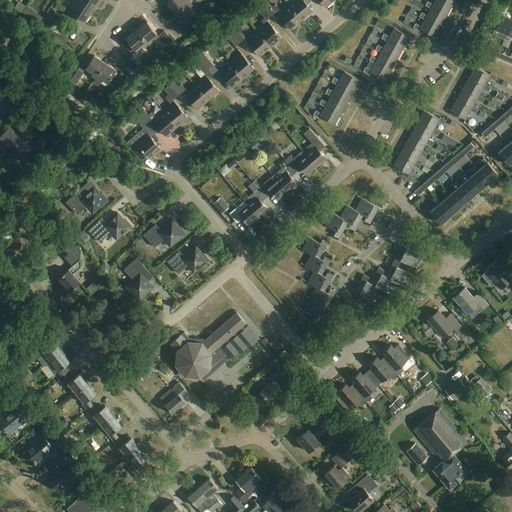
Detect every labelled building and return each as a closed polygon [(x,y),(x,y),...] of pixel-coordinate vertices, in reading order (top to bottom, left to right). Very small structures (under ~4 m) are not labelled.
[(93,11),(77,0),(74,0),(68,11),(66,9),(62,15),(75,23),(78,18),(85,23),(93,11)] [(77,0),(93,11),(100,0),(77,0)] [(176,13),(190,2),(188,0),(170,0),(167,2),(176,13)] [(224,0),(213,0),(193,16),(198,22),(224,0)] [(303,0),(292,0),(288,4),(302,20),(313,11),(303,0)] [(432,7),(447,15),(453,4),(445,0),(435,0),(433,4),(428,1),(425,6),(431,9),(432,7)] [(193,6),(190,2),(176,13),(184,23),(196,14),(191,7),(193,6)] [(267,2),(262,5),(272,16),(276,12),(272,8),(267,2)] [(288,4),(277,14),(291,30),(302,20),(288,4)] [(272,16),(262,5),(257,10),(265,18),(262,21),(264,24),(257,31),(271,47),(282,37),(267,20),(272,16)] [(441,26),(447,15),(432,7),(431,9),(427,15),(422,12),(419,17),(425,20),(426,18),(441,26)] [(493,34),(497,36),(499,31),(506,34),(511,20),(511,18),(501,14),(493,34)] [(426,18),(425,20),(421,27),(416,24),(413,28),(420,31),(421,30),(435,38),(441,26),(426,18)] [(137,30),(148,44),(152,49),(156,45),(150,39),(157,34),(147,22),(137,30)] [(236,28),(231,32),(240,43),(245,39),(236,28)] [(382,38),(387,41),(388,39),(403,47),(410,36),(395,28),(390,37),(384,34),(382,38)] [(144,47),(148,44),(137,30),(126,39),(131,45),(127,49),(131,54),(142,45),(144,47)] [(260,56),(271,47),(257,31),(246,40),(260,56)] [(88,37),(80,32),(74,41),(82,46),(88,37)] [(240,43),(231,32),(226,36),(236,47),(240,43)] [(397,59),(403,47),(388,39),(387,41),(384,48),(378,45),(376,50),(381,53),(382,50),(397,59)] [(498,52),(487,48),(485,52),(496,57),(498,52)] [(126,50),(123,53),(128,60),(131,57),(126,50)] [(376,62),(391,70),(397,59),(382,50),(381,53),(377,59),(372,56),(370,60),(375,63),(376,62)] [(241,52),(230,62),(243,78),(254,69),(241,52)] [(510,57),(498,52),(496,57),(508,62),(510,57)] [(91,75),(96,78),(106,63),(94,55),(86,68),(93,73),(91,75)] [(200,59),(209,69),(214,65),(205,55),(200,59)] [(127,61),(136,72),(140,69),(132,58),(127,61)] [(205,75),(195,84),(208,100),(219,91),(210,79),(214,76),(209,69),(200,59),(195,63),(205,75)] [(130,76),(136,72),(127,61),(122,65),(130,76)] [(232,87),(243,78),(230,62),(225,66),(222,61),(215,67),(232,87)] [(385,81),(391,70),(376,62),(375,63),(371,70),(366,67),(363,71),(370,75),(371,74),(385,81)] [(117,70),(106,63),(96,78),(93,83),(99,87),(104,80),(108,83),(117,70)] [(475,66),(469,78),(484,86),(485,84),(489,78),(494,81),(497,76),(490,73),(489,74),(475,66)] [(84,73),(78,69),(71,81),(76,84),(84,73)] [(338,83),(353,91),(360,80),(345,72),(340,81),(334,78),(332,82),(337,85),(338,83)] [(484,86),(469,78),(463,89),(478,97),(479,95),(483,89),(488,92),(490,87),(485,84),(484,86)] [(197,109),(208,100),(195,84),(187,90),(181,84),(178,86),(173,81),(169,85),(178,96),(182,92),(197,109)] [(326,93),(331,96),(332,94),(347,102),(353,91),(338,83),(337,85),(334,92),(328,89),(326,93)] [(178,96),(169,85),(164,89),(169,95),(165,97),(171,104),(164,110),(177,127),(188,117),(173,100),(178,96)] [(463,89),(457,100),(472,108),(473,106),(476,100),(482,103),(484,98),(479,95),(478,97),(463,89)] [(326,105),(341,114),(347,102),(332,94),(331,96),(327,103),(322,100),(320,104),(325,107),(326,105)] [(499,94),(497,101),(505,103),(507,96),(499,94)] [(472,108),(457,100),(450,111),(465,119),(470,111),(476,114),(478,109),(473,106),(472,108)] [(326,105),(325,107),(321,114),(316,111),(313,115),(320,119),(321,117),(335,125),(341,114),(326,105)] [(166,136),(177,127),(164,110),(156,117),(152,112),(148,115),(142,108),(138,112),(147,122),(151,119),(166,136)] [(511,111),(510,109),(500,117),(504,121),(511,114),(511,111)] [(434,130),(435,128),(438,121),(444,125),(446,120),(440,117),(439,118),(425,110),(419,121),(434,130)] [(147,122),(138,112),(133,116),(142,127),(147,122)] [(504,121),(500,117),(491,125),(495,129),(504,121)] [(419,121),(412,133),(427,141),(428,139),(432,132),(438,135),(440,131),(435,128),(434,130),(419,121)] [(507,122),(497,129),(501,135),(511,129),(507,122)] [(491,125),(481,134),(485,138),(495,129),(491,125)] [(32,148),(9,127),(0,137),(0,151),(6,145),(21,159),(32,148)] [(126,134),(120,127),(116,131),(121,138),(126,134)] [(307,155),(316,166),(325,158),(320,152),(325,147),(310,129),(304,134),(312,144),(303,151),(307,155)] [(136,142),(129,148),(139,159),(146,154),(150,158),(161,149),(147,132),(136,142)] [(427,141),(412,133),(406,144),(421,152),(422,150),(426,143),(431,146),(434,142),(428,139),(427,141)] [(465,155),(475,147),(471,143),(462,151),(465,155)] [(406,144),(400,155),(415,163),(416,161),(420,154),(425,158),(428,153),(422,150),(421,152),(406,144)] [(511,162),(511,149),(508,144),(498,153),(509,165),(511,162)] [(452,159),(456,164),(465,155),(462,151),(452,159)] [(300,153),(288,163),(296,172),(301,168),(307,174),(316,166),(307,155),(304,157),(300,153)] [(422,164),(416,161),(415,163),(400,155),(394,166),(408,175),(414,165),(419,169),(422,164)] [(446,172),(456,164),(452,159),(443,168),(446,172)] [(478,170),(489,183),(498,174),(487,162),(484,159),(480,162),(483,165),(478,170)] [(278,180),(287,191),(296,183),(291,177),(296,172),(288,163),(285,160),(279,165),(283,169),(275,177),(278,180)] [(229,175),(233,168),(227,165),(224,173),(229,175)] [(468,178),(479,191),(489,183),(478,170),(475,167),(471,170),(474,173),(468,178)] [(433,176),(437,180),(446,172),(443,168),(433,176)] [(459,186),(470,199),(479,191),(468,178),(468,179),(465,175),(462,178),(465,182),(459,186)] [(424,184),(427,188),(437,180),(433,176),(424,184)] [(287,191),(278,180),(277,180),(275,177),(266,185),(264,183),(259,188),(267,197),(272,193),(277,199),(287,191)] [(248,206),(257,217),(267,208),(262,202),(267,197),(259,188),(254,182),(249,186),(254,193),(248,198),(248,200),(251,203),(248,206)] [(450,195),(460,207),(470,199),(459,186),(459,187),(456,183),(452,186),(455,190),(450,195)] [(427,188),(424,184),(414,192),(418,196),(427,188)] [(102,195),(94,186),(83,197),(78,192),(66,202),(77,214),(86,206),(93,213),(101,206),(102,207),(108,200),(103,194),(102,195)] [(440,203),(451,215),(460,207),(450,195),(447,191),(444,194),(446,198),(440,203)] [(362,198),(356,210),(363,214),(363,215),(367,217),(365,220),(370,223),(378,207),(362,198)] [(434,203),(437,206),(431,211),(442,224),(451,215),(440,203),(441,203),(438,200),(434,203)] [(348,221),(348,222),(352,224),(350,228),(355,230),(363,215),(363,214),(356,210),(347,205),(340,217),(348,221)] [(257,217),(248,206),(239,213),(235,209),(229,214),(237,223),(243,218),(248,224),(257,217)] [(340,237),(348,222),(348,221),(340,217),(332,212),(325,225),(337,231),(334,235),(340,237)] [(125,221),(118,213),(106,223),(101,218),(88,230),(99,242),(110,232),(116,239),(124,232),(125,233),(132,227),(126,220),(125,221)] [(180,228),(172,220),(161,230),(156,225),(144,235),(155,247),(164,239),(170,247),(179,240),(186,234),(181,228),(180,228)] [(312,254),(320,258),(328,242),(322,240),(321,243),(309,237),(303,249),(312,254)] [(81,267),(79,245),(64,257),(72,266),(59,278),(71,291),(81,283),(73,274),(81,267)] [(394,260),(399,263),(401,260),(412,266),(419,254),(402,245),(394,260)] [(203,255),(196,246),(184,256),(179,251),(168,261),(178,273),(188,265),(194,273),(202,266),(203,267),(210,261),(204,254),(203,255)] [(320,258),(312,254),(305,266),(314,271),(322,275),(330,259),(325,256),(323,260),(320,258)] [(150,274),(137,258),(125,270),(134,279),(127,286),(134,294),(133,295),(139,301),(146,296),(145,295),(153,287),(145,278),(150,274)] [(394,260),(386,276),(385,276),(393,281),(402,285),(409,273),(397,267),(399,263),(394,260)] [(505,271),(496,260),(485,270),(501,288),(509,281),(511,284),(511,268),(510,267),(505,271)] [(164,269),(161,266),(154,272),(157,276),(164,269)] [(379,267),(370,283),(370,284),(378,288),(387,292),(393,281),(385,276),(386,276),(382,274),(384,270),(379,267)] [(308,283),(316,287),(325,291),(333,275),(327,273),(325,276),(322,275),(314,271),(308,283)] [(370,284),(370,283),(367,281),(369,277),(364,275),(355,291),(372,300),(378,288),(370,284)] [(316,287),(310,299),(327,308),(335,292),(330,289),(328,293),(325,291),(316,287)] [(0,307),(9,299),(0,289),(0,288),(0,307)] [(459,293),(457,291),(450,297),(457,306),(459,304),(468,314),(476,307),(480,312),(488,305),(478,293),(473,297),(465,288),(459,293)] [(319,324),(327,308),(310,299),(304,311),(315,317),(313,321),(319,324)] [(445,318),(439,310),(427,320),(429,322),(422,328),(429,336),(436,330),(442,337),(451,330),(453,333),(461,326),(450,314),(445,318)] [(259,339),(237,313),(205,341),(204,339),(189,338),(184,332),(171,343),(177,350),(176,365),(185,376),(201,378),(203,381),(230,358),(231,359),(238,352),(240,354),(247,347),(248,348),(259,339)] [(455,352),(463,345),(456,337),(448,343),(455,352)] [(51,361),(62,352),(54,342),(48,346),(45,341),(29,354),(35,361),(44,353),(51,361)] [(386,355),(383,358),(398,375),(403,370),(405,373),(416,363),(410,357),(399,344),(394,348),(391,345),(383,351),(386,355)] [(295,362),(285,351),(279,356),(289,367),(295,362)] [(58,371),(63,378),(67,374),(62,368),(70,362),(62,352),(51,361),(58,371)] [(398,375),(383,358),(380,360),(377,357),(369,363),(372,367),(368,371),(379,384),(389,376),(392,379),(398,375)] [(144,367),(136,374),(143,381),(151,373),(144,367)] [(24,380),(14,368),(9,372),(20,384),(24,380)] [(28,368),(21,374),(25,381),(34,375),(28,368)] [(259,382),(264,389),(260,392),(268,401),(282,389),(278,384),(285,377),(278,369),(267,379),(265,377),(259,382)] [(352,385),(367,402),(372,397),(369,393),(379,384),(368,371),(363,375),(360,372),(352,378),(355,382),(352,385)] [(67,374),(63,378),(68,384),(69,384),(76,393),(88,384),(80,374),(72,380),(67,374)] [(459,378),(445,389),(453,400),(468,389),(459,378)] [(482,378),(473,385),(483,397),(492,390),(482,378)] [(23,390),(15,381),(6,388),(14,397),(23,390)] [(187,392),(179,382),(175,386),(176,387),(171,391),(170,390),(161,398),(166,404),(165,405),(172,413),(185,401),(182,397),(187,392)] [(88,384),(76,393),(84,403),(83,403),(88,409),(93,406),(88,400),(96,394),(88,384)] [(367,402),(352,385),(349,387),(346,384),(338,390),(341,394),(336,398),(348,412),(358,403),(361,406),(367,402)] [(28,397),(24,392),(15,399),(19,404),(28,397)] [(402,398),(391,408),(397,415),(408,405),(402,398)] [(28,419),(16,405),(0,418),(0,421),(10,434),(28,419)] [(94,416),(102,425),(113,416),(105,406),(97,412),(93,406),(88,409),(90,411),(86,414),(90,419),(94,416)] [(468,441),(440,408),(414,430),(435,455),(438,453),(444,460),(433,469),(449,488),(469,472),(453,453),(468,441)] [(121,426),(113,416),(102,425),(110,435),(109,436),(114,442),(119,438),(114,432),(121,426)] [(332,426),(324,417),(309,430),(308,429),(298,438),(309,451),(320,442),(316,439),(332,426)] [(356,432),(345,420),(337,427),(348,439),(356,432)] [(69,443),(60,433),(49,442),(42,435),(25,450),(36,463),(52,449),(56,454),(69,443)] [(511,436),(509,433),(502,439),(511,450),(502,458),(511,469),(511,436)] [(123,444),(119,438),(114,442),(119,448),(120,447),(128,457),(139,448),(131,438),(123,444)] [(427,458),(416,444),(407,451),(418,465),(427,458)] [(147,458),(139,448),(128,457),(134,465),(129,469),(133,473),(139,468),(138,466),(147,458)] [(356,455),(351,449),(344,454),(341,450),(332,458),(337,464),(325,473),(337,487),(350,476),(342,467),(356,455)] [(48,479),(59,492),(79,475),(73,469),(79,463),(69,451),(51,466),(56,472),(48,479)] [(384,459),(371,470),(378,478),(391,467),(384,459)] [(260,477),(252,468),(237,480),(243,487),(235,493),(244,503),(249,499),(248,497),(258,488),(253,483),(260,477)] [(378,485),(369,474),(355,486),(360,491),(349,500),(359,511),(373,499),(369,493),(378,485)] [(210,478),(199,487),(217,508),(222,503),(213,493),(218,488),(210,478)] [(96,494),(87,484),(77,492),(81,497),(68,509),(70,511),(90,511),(97,506),(91,499),(96,494)] [(211,511),(217,508),(199,487),(188,496),(197,506),(201,511),(202,511),(207,508),(211,511)] [(281,511),(289,505),(277,491),(262,505),(268,511),(281,511)] [(403,492),(396,497),(401,502),(407,497),(403,492)] [(241,511),(246,508),(234,496),(228,501),(233,507),(228,511),(241,511)] [(163,511),(164,511),(180,511),(182,511),(174,501),(163,511)] [(253,511),(259,507),(255,502),(242,511),(253,511)]
